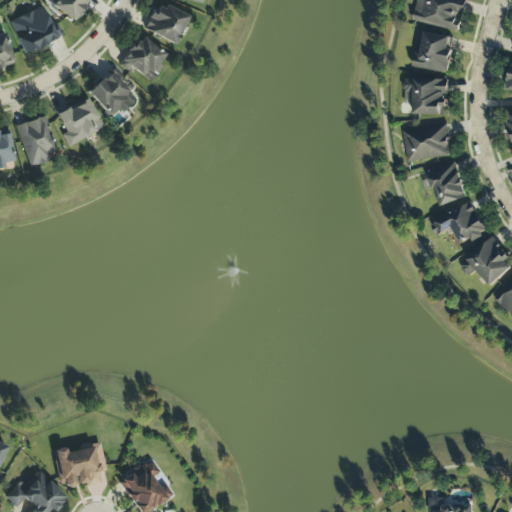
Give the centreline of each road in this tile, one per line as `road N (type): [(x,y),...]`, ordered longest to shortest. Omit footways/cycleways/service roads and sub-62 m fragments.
road 1 (residential): [(511,211),(482,143),(478,75),(499,0)]
road 2 (residential): [(127,0),(98,44),(50,82),(0,102)]
